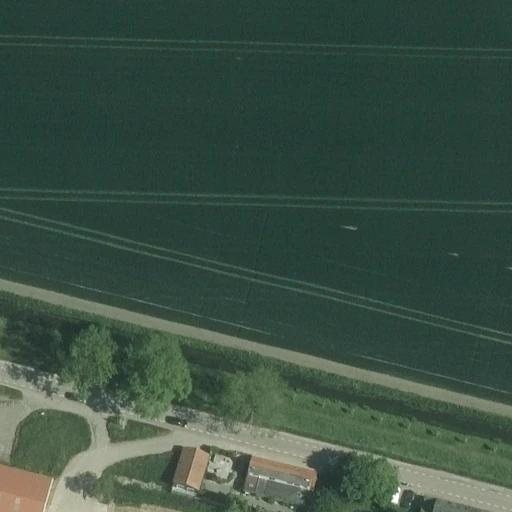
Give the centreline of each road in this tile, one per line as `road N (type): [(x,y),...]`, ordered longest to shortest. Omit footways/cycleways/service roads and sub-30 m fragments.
road 1 (secondary): [(511,503),(0,373)]
road 2 (track): [(0,336),(511,465)]
road 3 (track): [(0,289),(511,418)]
